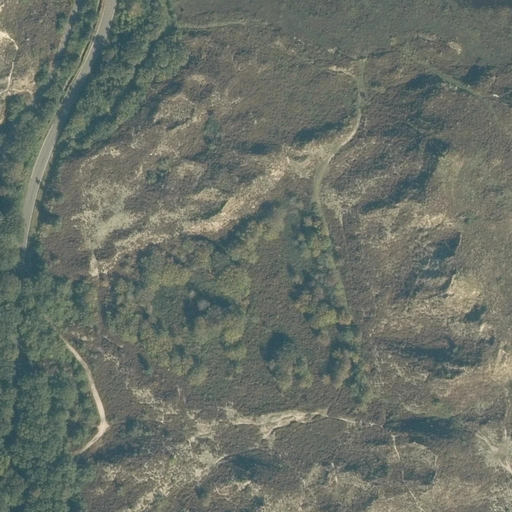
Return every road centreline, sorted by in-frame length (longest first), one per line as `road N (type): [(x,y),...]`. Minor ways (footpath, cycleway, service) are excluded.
road 1 (track): [(170,27),(127,97),(54,156),(41,193),(26,272),(30,296),(85,368),(101,430),(74,462),(67,511)]
road 2 (tertiary): [(0,469),(12,429),(29,201),(112,0)]
